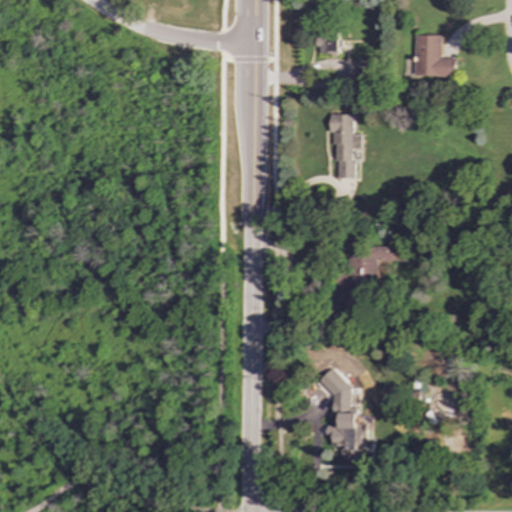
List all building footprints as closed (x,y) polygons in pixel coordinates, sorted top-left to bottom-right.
[(318,54),(339,54),(340,32),(318,32),(318,54)] [(441,36),(414,35),(414,76),(456,76),(457,58),(441,58),(441,36)] [(353,114),(334,114),(334,178),(354,178),(354,150),(361,150),(361,134),(353,134),(353,114)] [(396,247),(352,246),(351,276),(338,275),(337,315),(358,316),(358,298),(370,298),(371,276),(381,277),(381,262),(395,262),(396,247)] [(332,395),(333,426),(326,426),(326,435),(332,435),(332,446),(340,446),(340,461),(362,460),(362,445),(367,440),(367,434),(359,426),(359,405),(351,405),(351,387),(331,368),(318,382),(332,395)] [(412,400),(426,401),(426,383),(412,383),(412,400)]
